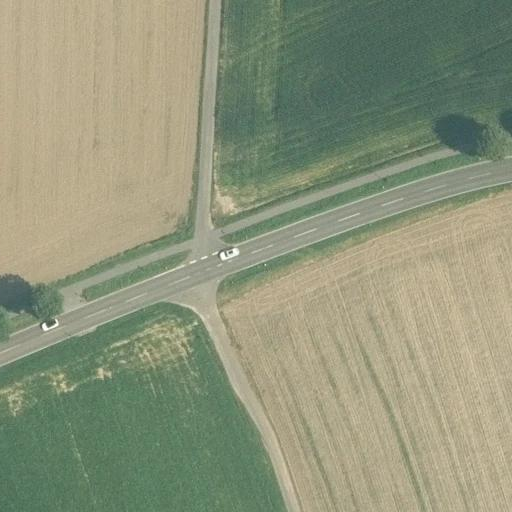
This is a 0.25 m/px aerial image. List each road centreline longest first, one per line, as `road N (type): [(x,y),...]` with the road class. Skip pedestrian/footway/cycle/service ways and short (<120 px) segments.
road 1 (tertiary): [(511,170),(374,209),(202,273)]
road 2 (unclassified): [(202,273),(214,0)]
road 3 (track): [(290,511),(267,440),(191,277)]
road 4 (tertiary): [(202,273),(0,355)]
